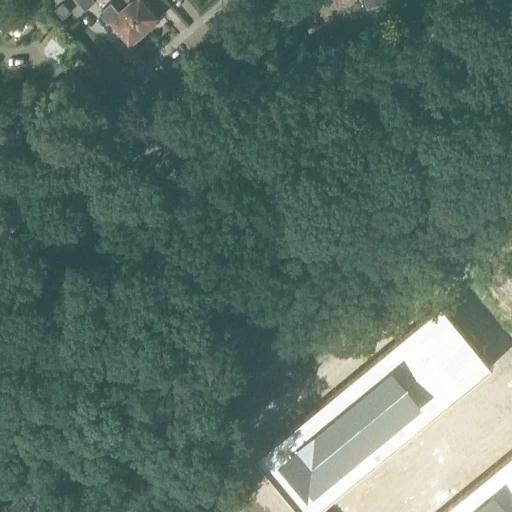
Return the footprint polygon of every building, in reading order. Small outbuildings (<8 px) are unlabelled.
[(0,0),(0,22),(12,33),(24,19),(1,0),(0,0)] [(71,9),(63,0),(62,0),(55,6),(63,15),(71,9)] [(75,0),(85,10),(90,6),(95,2),(92,0),(75,0)] [(145,28),(121,0),(112,0),(101,10),(129,42),(145,28)] [(121,0),(145,28),(161,14),(148,0),(121,0)] [(94,77),(99,69),(79,58),(75,65),(94,77)] [(443,301),(411,327),(437,359),(469,333),(443,301)] [(411,327),(396,340),(422,371),(437,359),(411,327)] [(469,333),(437,359),(463,390),(494,364),(469,333)] [(396,340),(380,353),(406,384),(422,371),(396,340)] [(380,353),(350,378),(375,409),(391,397),(406,384),(380,353)] [(437,359),(422,371),(447,403),(463,390),(437,359)] [(422,371),(406,384),(432,415),(447,403),(422,371)] [(350,378),(319,403),(344,435),(360,422),(375,409),(350,378)] [(406,384),(391,397),(417,428),(432,415),(406,384)] [(391,397),(375,409),(401,441),(417,428),(391,397)] [(319,403),(288,429),(313,460),(344,435),(319,403)] [(375,409),(360,422),(386,454),(401,441),(375,409)] [(360,422),(344,435),(370,466),(386,454),(360,422)] [(288,429),(256,455),(282,486),(313,460),(288,429)] [(344,435),(313,460),(339,492),(370,466),(344,435)] [(511,451),(498,464),(511,481),(511,451)] [(313,460),(282,486),(303,511),(314,511),(339,492),(313,460)] [(511,481),(498,464),(482,476),(508,508),(511,504),(511,481)] [(482,476),(467,489),(485,511),(503,511),(508,508),(482,476)] [(485,511),(467,489),(451,502),(459,511),(485,511)] [(459,511),(451,502),(438,511),(459,511)]
